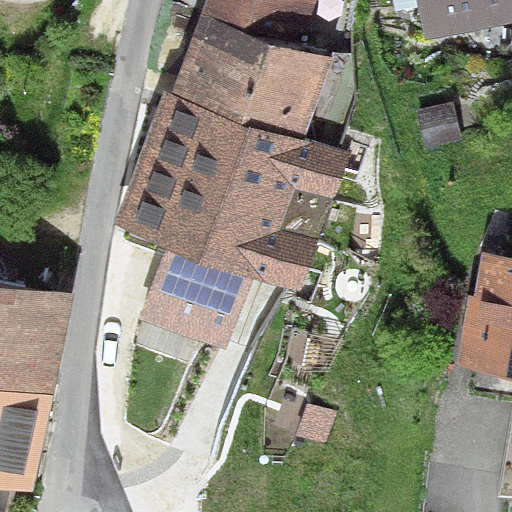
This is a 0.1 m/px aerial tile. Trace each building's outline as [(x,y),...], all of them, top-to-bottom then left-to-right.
[(206,0),(202,14),(298,49),(315,0),(206,0)] [(418,7),(416,0),(394,0),(397,11),(418,7)] [(511,0),(419,0),(427,41),(511,24),(511,0)] [(165,89),(115,225),(130,231),(129,234),(165,247),(139,318),(227,350),(254,277),(299,293),(351,152),(306,136),(333,62),(298,49),(202,14),(173,92),(165,89)] [(454,103),(418,110),(426,149),(462,141),(454,103)] [(469,294),(457,365),(511,373),(511,256),(482,252),(475,295),(469,294)] [(0,488),(31,493),(73,293),(0,281),(0,488)]
